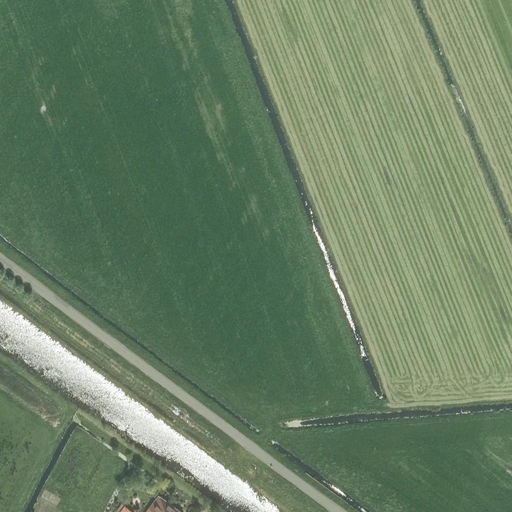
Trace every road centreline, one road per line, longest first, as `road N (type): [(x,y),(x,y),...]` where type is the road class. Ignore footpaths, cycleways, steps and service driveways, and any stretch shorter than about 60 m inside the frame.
road 1 (tertiary): [(339,511),(0,258)]
road 2 (track): [(17,511),(68,408),(0,358)]
